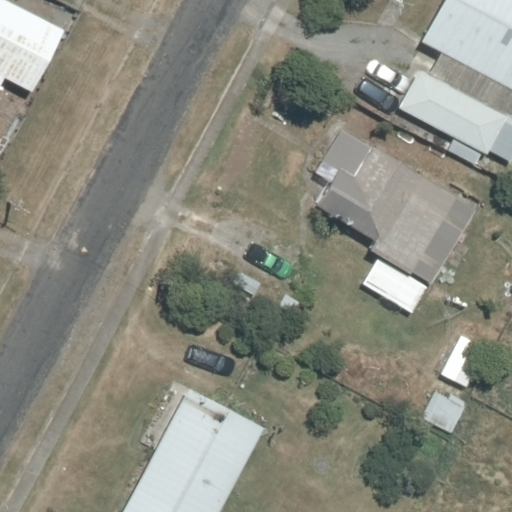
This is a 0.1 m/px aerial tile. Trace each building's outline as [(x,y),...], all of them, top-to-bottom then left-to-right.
[(15,0),(0,0),(0,89),(8,75),(37,90),(70,28),(15,0)] [(511,0),(443,0),(423,40),(511,86),(511,0)] [(482,162),(487,153),(508,164),(511,156),(511,115),(416,67),(394,109),(453,138),(449,145),(482,162)] [(369,243),(378,248),(357,282),(413,316),(433,281),(478,207),(342,125),(301,194),(373,237),(369,243)] [(227,416),(186,394),(122,511),(218,511),(264,428),(230,410),(227,416)]
